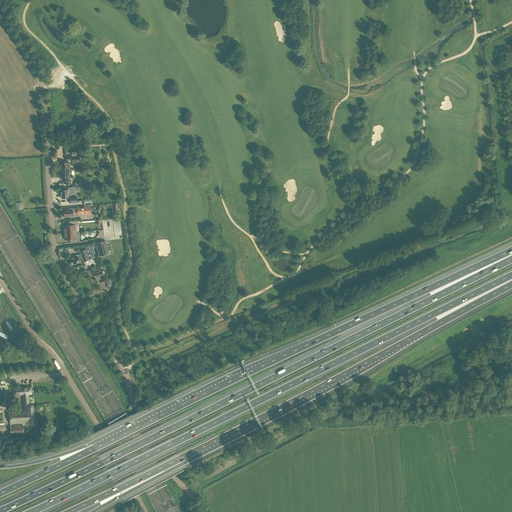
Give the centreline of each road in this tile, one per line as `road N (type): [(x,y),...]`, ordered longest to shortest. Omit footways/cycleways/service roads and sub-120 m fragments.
road 1 (motorway): [(511,258),(0,510)]
road 2 (unclassified): [(199,511),(57,265),(41,87),(0,9)]
road 3 (motorway): [(30,511),(511,275)]
road 4 (motorway): [(511,251),(95,446)]
road 5 (track): [(122,370),(511,212)]
road 6 (motorway): [(182,457),(511,283)]
road 7 (unclassified): [(145,511),(54,353),(0,279)]
road 8 (motorway): [(69,511),(182,457)]
